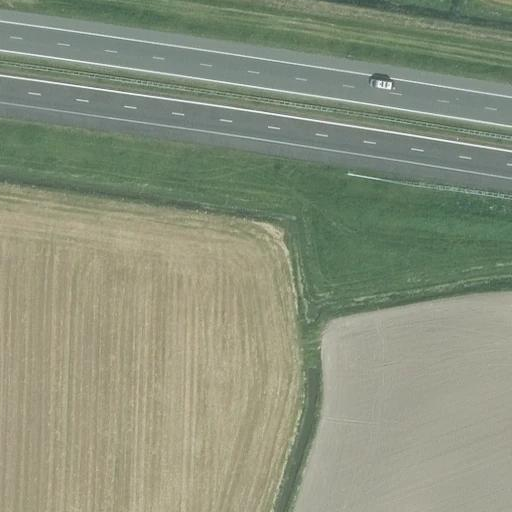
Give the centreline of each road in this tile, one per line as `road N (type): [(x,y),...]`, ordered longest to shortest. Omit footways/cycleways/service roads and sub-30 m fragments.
road 1 (motorway): [(0,89),(511,166)]
road 2 (motorway): [(511,111),(0,35)]
